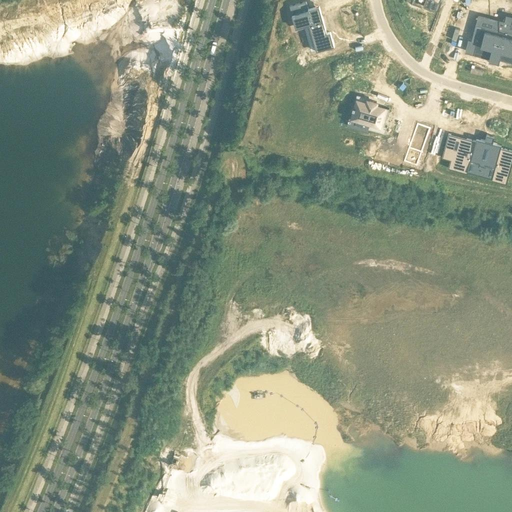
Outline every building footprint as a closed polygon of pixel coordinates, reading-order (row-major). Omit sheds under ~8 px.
[(425,0),(423,6),(435,10),(436,10),(436,11),(437,10),(438,10),(439,9),(439,8),(441,4),(442,0),(425,0)] [(308,1),(291,6),(297,27),(313,23),(317,37),(311,38),(314,51),(335,45),(332,32),(328,33),(321,5),(310,8),(308,1)] [(477,23),(473,40),(479,41),(476,50),(492,55),(491,56),(511,61),(511,31),(504,29),(505,26),(498,24),(497,29),(477,23)] [(354,108),(351,117),(370,122),(368,128),(385,133),(387,126),(384,125),(389,108),(376,104),(376,102),(368,99),(369,97),(357,94),(353,105),(352,108),(354,108)] [(404,162),(417,167),(430,129),(417,124),(404,162)] [(445,132),(440,149),(449,152),(445,167),(464,172),(464,170),(488,176),(488,178),(503,182),(511,150),(497,146),(498,143),(473,136),(472,139),(445,132)] [(402,164),(410,141),(397,137),(389,160),(402,164)]
